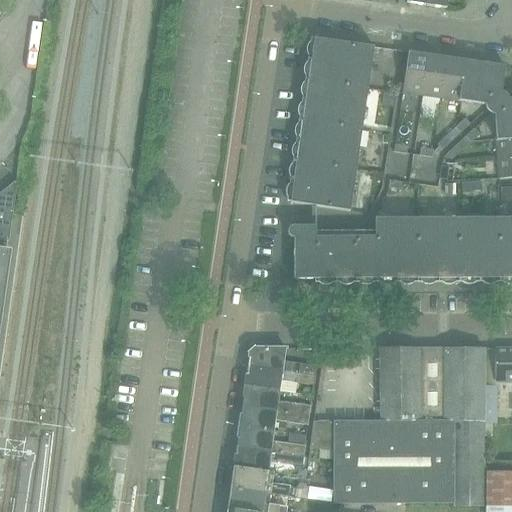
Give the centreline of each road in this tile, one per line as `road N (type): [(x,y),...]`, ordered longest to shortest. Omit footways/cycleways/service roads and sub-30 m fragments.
road 1 (residential): [(228,320),(274,4)]
road 2 (residential): [(228,320),(511,318)]
road 3 (residential): [(511,22),(486,32),(274,4)]
road 4 (residential): [(199,511),(228,320)]
